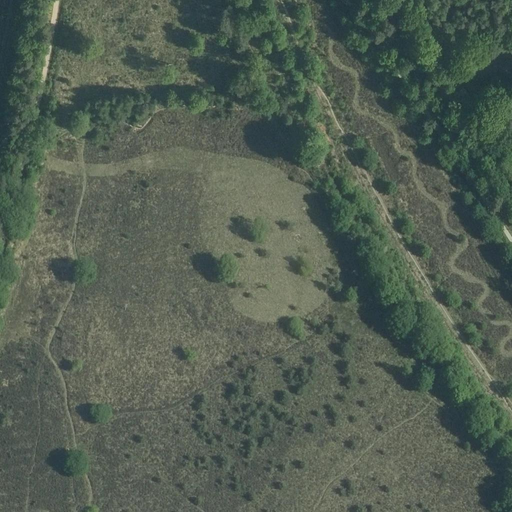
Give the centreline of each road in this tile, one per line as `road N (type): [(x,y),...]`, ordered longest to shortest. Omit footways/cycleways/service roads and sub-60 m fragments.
road 1 (track): [(0,235),(57,0)]
road 2 (secondary): [(511,193),(384,0)]
